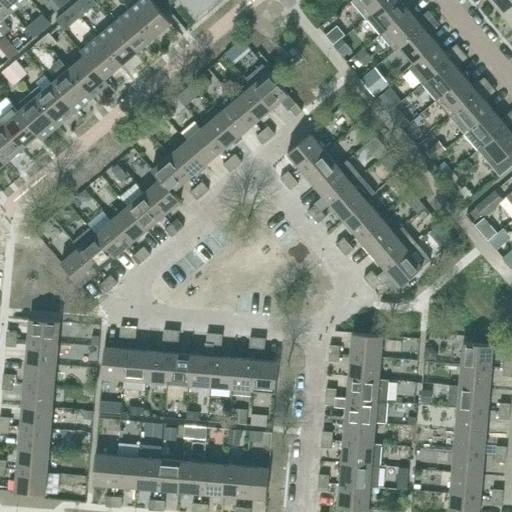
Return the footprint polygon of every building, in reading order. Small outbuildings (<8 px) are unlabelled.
[(1,0),(0,0),(0,30),(4,35),(11,29),(3,19),(12,12),(1,0)] [(1,0),(12,12),(25,0),(1,0)] [(57,11),(63,5),(58,0),(49,0),(48,1),(57,11)] [(81,17),(97,3),(94,0),(78,0),(71,6),(81,17)] [(154,37),(171,23),(152,0),(140,0),(130,9),(154,37)] [(177,0),(176,0),(163,0),(161,2),(167,8),(177,0)] [(367,18),(387,0),(353,0),(352,1),(367,18)] [(401,0),(387,0),(367,18),(381,34),(409,10),(401,0)] [(511,0),(492,0),(503,12),(511,4),(511,0)] [(511,4),(503,12),(511,23),(511,4)] [(65,30),(81,17),(71,6),(56,19),(65,30)] [(138,51),(154,37),(130,9),(114,23),(138,51)] [(395,51),(400,46),(423,27),(409,10),(381,34),(395,51)] [(44,29),(47,27),(51,23),(43,14),(36,19),(44,29)] [(429,33),(440,24),(434,18),(423,27),(400,46),(414,63),(437,43),(429,33)] [(355,24),(352,24),(351,19),(338,23),(344,49),(361,45),(355,24)] [(121,65),(138,51),(114,23),(97,36),(121,65)] [(5,37),(17,52),(24,46),(12,32),(5,37)] [(43,38),(51,48),(57,43),(48,34),(43,38)] [(105,79),(105,78),(121,65),(97,36),(81,51),(84,55),(85,55),(105,79)] [(0,44),(11,57),(17,52),(5,37),(0,41),(0,44)] [(44,54),(51,48),(43,38),(36,44),(44,54)] [(414,63),(408,67),(412,72),(422,84),(462,51),(456,44),(446,53),(437,43),(414,63)] [(365,66),(367,63),(371,61),(363,51),(357,56),(365,66)] [(457,66),(467,57),(462,51),(428,79),(422,84),(436,101),(442,96),(465,76),(457,66)] [(105,78),(105,79),(85,55),(84,55),(68,69),(92,97),(109,83),(105,78)] [(60,59),(51,66),(60,76),(52,83),(76,111),(92,97),(68,69),(60,59)] [(9,66),(18,76),(24,70),(16,61),(9,66)] [(263,64),(246,78),(252,85),(255,88),(271,108),(281,100),(289,109),(290,108),(296,103),(289,94),(286,91),(263,64)] [(11,81),(18,76),(9,66),(3,71),(11,81)] [(204,73),(194,81),(202,90),(211,83),(204,73)] [(442,96),(436,101),(450,117),(456,112),(470,100),(490,84),(484,77),(473,86),(465,76),(449,90),(442,96)] [(59,125),(76,111),(52,83),(42,91),(38,86),(31,92),(47,111),(59,125)] [(484,99),(495,90),(490,84),(456,112),(450,117),(464,134),(493,109),(484,99)] [(255,122),(271,108),(252,85),(235,99),(255,122)] [(59,125),(47,111),(31,92),(15,106),(19,110),(19,111),(39,134),(38,135),(42,139),(59,125)] [(238,136),(255,122),(235,99),(219,113),(238,136)] [(297,116),(303,111),(296,103),(290,108),(297,116)] [(19,111),(19,110),(15,106),(0,118),(0,122),(22,148),(38,135),(39,134),(19,111)] [(464,134),(478,150),(484,145),(488,141),(491,139),(507,126),(511,121),(511,110),(501,119),(493,109),(464,134)] [(222,150),(238,136),(219,113),(202,127),(222,150)] [(0,155),(6,162),(22,148),(0,122),(0,155)] [(269,139),(275,134),(269,126),(262,131),(269,139)] [(484,145),(478,150),(499,176),(511,165),(511,132),(507,126),(491,139),(488,141),(484,145)] [(205,164),(222,150),(202,127),(186,141),(205,164)] [(263,144),(269,139),(262,131),(256,136),(263,144)] [(302,170),(325,150),(311,133),(288,153),(302,170)] [(189,178),(205,164),(186,141),(169,155),(189,178)] [(316,186),(339,167),(325,150),(302,170),(316,186)] [(236,167),(242,162),(236,154),(229,159),(236,167)] [(172,192),(173,191),(189,178),(169,155),(152,169),(160,179),(160,178),(172,192)] [(230,172),(236,167),(229,159),(223,164),(230,172)] [(318,201),(315,204),(316,204),(322,210),(330,203),(353,183),(339,167),(316,186),(322,193),(324,196),(323,197),(318,201)] [(286,184),(294,177),(288,171),(280,178),(286,184)] [(291,190),(299,183),(294,177),(286,184),(291,190)] [(173,191),(172,192),(160,178),(160,179),(144,192),(163,215),(181,200),(173,191)] [(203,195),(209,190),(203,182),(196,187),(203,195)] [(344,219),(367,200),(353,183),(330,203),(344,219)] [(197,200),(203,195),(196,187),(190,192),(197,200)] [(484,217),(503,200),(495,191),(476,207),(484,217)] [(147,229),(163,215),(144,192),(127,206),(147,229)] [(358,236),(381,216),(367,200),(344,219),(358,236)] [(313,217),(322,210),(316,204),(308,211),(313,217)] [(130,243),(147,229),(127,206),(111,220),(130,243)] [(319,223),(327,216),(322,210),(313,217),(319,223)] [(372,252),(395,233),(381,216),(358,236),(372,252)] [(178,232),(184,227),(177,219),(171,224),(178,232)] [(114,257),(130,243),(111,220),(94,234),(114,257)] [(172,237),(178,232),(171,224),(165,229),(172,237)] [(393,235),(372,252),(386,269),(416,243),(417,243),(403,226),(395,233),(393,235)] [(114,257),(94,234),(89,228),(73,242),(78,248),(97,271),(114,257)] [(341,250),(349,243),(344,237),(336,244),(341,250)] [(346,256),(355,249),(349,243),(341,250),(346,256)] [(386,269),(377,276),(382,282),(383,283),(392,276),(400,286),(423,267),(431,260),(417,244),(416,243),(386,269)] [(145,260),(151,255),(144,247),(138,252),(145,260)] [(80,285),(97,271),(78,248),(61,262),(80,285)] [(511,250),(511,249),(501,258),(511,271),(511,250)] [(139,265),(145,260),(138,252),(132,257),(139,265)] [(369,283),(377,276),(372,270),(364,277),(369,283)] [(112,288),(118,283),(111,275),(105,280),(112,288)] [(374,289),(382,282),(377,276),(369,283),(374,289)] [(106,293),(112,288),(105,280),(99,285),(106,293)] [(60,321),(47,320),(30,318),(28,340),(47,342),(58,343),(60,321)] [(128,337),(129,327),(121,326),(120,337),(128,337)] [(136,338),(137,327),(129,327),(128,337),(136,338)] [(171,341),(172,330),(164,330),(163,340),(171,341)] [(179,341),(180,331),(172,330),(171,341),(179,341)] [(17,340),(17,332),(7,331),(6,339),(17,340)] [(214,344),(215,334),(207,333),(207,344),(214,344)] [(381,358),(383,335),(353,333),(351,355),(381,358)] [(222,345),(223,334),(215,334),(214,344),(222,345)] [(257,348),(258,338),(250,337),(249,347),(257,348)] [(265,349),(266,338),(258,338),(257,348),(265,349)] [(16,348),(17,340),(6,339),(6,347),(16,348)] [(58,343),(47,342),(28,340),(26,362),(47,364),(56,364),(58,343)] [(492,367),(494,345),(464,342),(462,364),(492,367)] [(191,354),(189,384),(210,386),(213,356),(214,344),(207,344),(206,355),(191,354)] [(340,354),(341,346),(330,345),(329,353),(340,354)] [(127,348),(105,346),(102,376),(124,378),(127,348)] [(425,347),(424,359),(437,360),(437,353),(433,348),(425,347)] [(146,380),(148,350),(127,348),(124,378),(146,380)] [(167,382),(170,352),(148,350),(146,380),(167,382)] [(189,384),(191,354),(170,352),(167,382),(189,384)] [(339,362),(340,354),(329,353),(329,361),(339,362)] [(379,379),(381,358),(351,355),(349,376),(379,379)] [(232,388),(234,357),(213,356),(210,386),(232,388)] [(253,389),(256,359),(234,357),(232,388),(253,389)] [(276,391),(278,361),(256,359),(253,389),(276,391)] [(511,368),(511,360),(504,360),(503,368),(511,368)] [(56,364),(47,364),(26,362),(24,383),(47,385),(54,386),(56,364)] [(490,388),(492,367),(462,364),(460,386),(490,388)] [(511,376),(511,368),(503,368),(503,376),(511,376)] [(395,371),(394,394),(418,394),(419,372),(395,371)] [(13,383),(14,375),(3,374),(3,382),(13,383)] [(389,380),(379,379),(349,376),(347,398),(377,401),(387,401),(389,380)] [(12,391),(13,383),(3,382),(2,390),(12,391)] [(54,386),(47,385),(24,383),(22,405),(47,407),(53,407),(54,386)] [(450,385),(448,407),(458,407),(488,410),(490,388),(460,386),(450,385)] [(336,397),(337,389),(326,388),(326,396),(336,397)] [(336,405),(336,397),(326,396),(325,404),(336,405)] [(376,422),(377,401),(347,398),(346,419),(376,422)] [(510,412),(511,404),(500,403),(500,411),(510,412)] [(53,407),(47,407),(22,405),(21,426),(47,429),(51,429),(53,407)] [(486,431),(488,410),(458,407),(456,429),(486,431)] [(510,420),(510,412),(500,411),(499,419),(510,420)] [(0,424),(9,426),(10,418),(0,416),(0,424)] [(428,428),(448,429),(448,417),(428,417),(428,428)] [(374,444),(376,422),(346,419),(344,441),(374,444)] [(0,432),(9,434),(9,426),(0,424),(0,432)] [(51,429),(47,429),(21,426),(19,448),(47,450),(49,450),(51,429)] [(484,453),(486,431),(456,429),(454,450),(484,453)] [(333,440),(333,432),(323,431),(322,439),(333,440)] [(332,448),(333,440),(322,439),(322,447),(332,448)] [(382,444),(374,444),(344,441),(342,462),(372,465),(380,466),(382,444)] [(506,463),(507,447),(497,446),(495,462),(506,463)] [(49,450),(47,450),(19,448),(17,469),(47,472),(49,450)] [(482,475),(484,453),(454,450),(452,472),(482,475)] [(115,485),(118,455),(95,453),(93,483),(115,485)] [(137,487),(139,457),(118,455),(115,485),(137,487)] [(158,489),(161,459),(139,457),(137,487),(158,489)] [(180,491),(182,461),(161,459),(158,489),(180,491)] [(201,493),(204,462),(182,461),(180,491),(201,493)] [(223,494),(225,464),(204,462),(201,493),(223,494)] [(370,487),(372,465),(342,462),(340,484),(370,487)] [(244,496),(247,466),(225,464),(223,494),(244,496)] [(78,481),(78,466),(59,465),(59,481),(78,481)] [(266,498),(269,468),(247,466),(244,496),(266,498)] [(45,494),(47,472),(17,469),(15,492),(45,494)] [(481,496),(482,475),(452,472),(451,493),(481,496)] [(329,483),(330,475),(319,474),(319,482),(329,483)] [(329,491),(329,483),(319,482),(318,490),(329,491)] [(368,509),(370,487),(340,484),(338,506),(368,509)] [(503,498),(504,490),(493,489),(492,497),(503,498)] [(479,511),(481,496),(451,493),(448,511),(479,511)] [(113,507),(114,497),(106,496),(106,507),(113,507)] [(121,508),(122,497),(114,497),(113,507),(121,508)] [(502,506),(503,498),(492,497),(492,505),(502,506)] [(157,511),(157,500),(150,500),(149,510),(157,511)] [(164,511),(165,501),(157,500),(157,511),(164,511)] [(199,511),(200,504),(193,503),(191,511),(199,511)]
